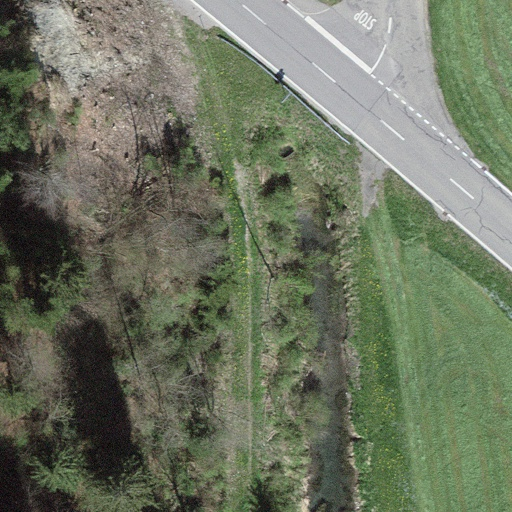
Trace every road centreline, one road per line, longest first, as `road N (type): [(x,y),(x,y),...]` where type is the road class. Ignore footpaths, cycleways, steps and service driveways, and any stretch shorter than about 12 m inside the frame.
road 1 (tertiary): [(511,232),(351,95)]
road 2 (tertiary): [(351,95),(234,0)]
